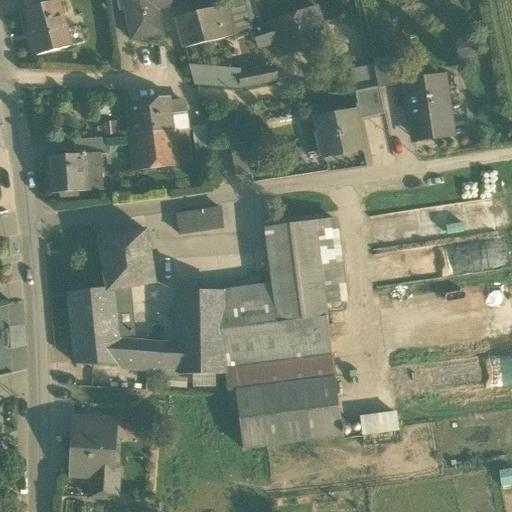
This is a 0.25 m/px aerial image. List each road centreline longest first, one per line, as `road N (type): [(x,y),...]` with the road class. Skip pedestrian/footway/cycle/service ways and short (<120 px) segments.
road 1 (unclassified): [(20,224),(511,151)]
road 2 (residential): [(20,224),(38,358),(36,511)]
road 3 (residential): [(0,65),(20,224)]
